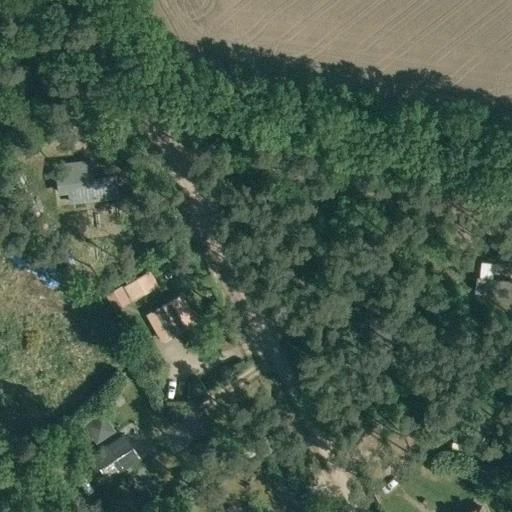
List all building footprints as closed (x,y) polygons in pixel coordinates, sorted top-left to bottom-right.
[(113,117),(102,122),(110,140),(121,135),(113,117)] [(60,164),(57,165),(60,191),(69,190),(70,201),(74,201),(120,195),(119,184),(96,187),(95,177),(93,160),(60,164)] [(138,281),(129,287),(126,288),(134,302),(158,288),(150,274),(138,281)] [(511,281),(495,279),(480,277),(478,277),(476,291),(511,295),(511,281)] [(131,301),(123,285),(105,294),(115,310),(131,301)] [(195,320),(180,295),(147,314),(162,339),(195,320)] [(404,338),(382,329),(386,319),(359,309),(349,335),(397,354),(404,338)] [(122,315),(114,319),(122,332),(130,327),(122,315)] [(103,411),(83,424),(96,443),(115,431),(103,411)] [(113,442),(88,459),(94,468),(99,464),(107,477),(137,457),(129,446),(131,445),(123,434),(112,441),(113,442)]
